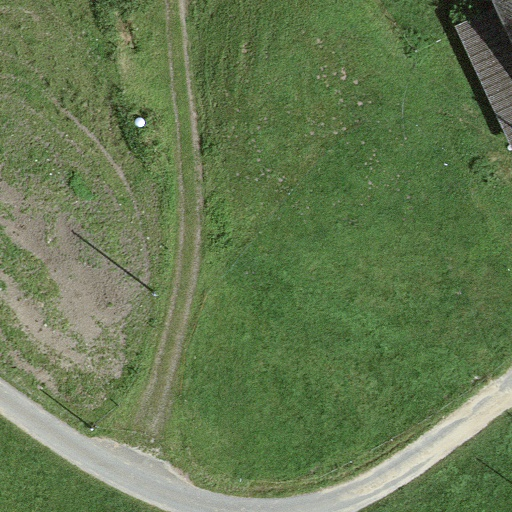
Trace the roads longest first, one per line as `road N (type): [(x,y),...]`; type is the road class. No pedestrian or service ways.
road 1 (track): [(131,479),(159,400),(191,236),(173,0)]
road 2 (residential): [(227,511),(131,479),(0,396)]
road 3 (residential): [(511,387),(421,456),(351,496),(296,511)]
